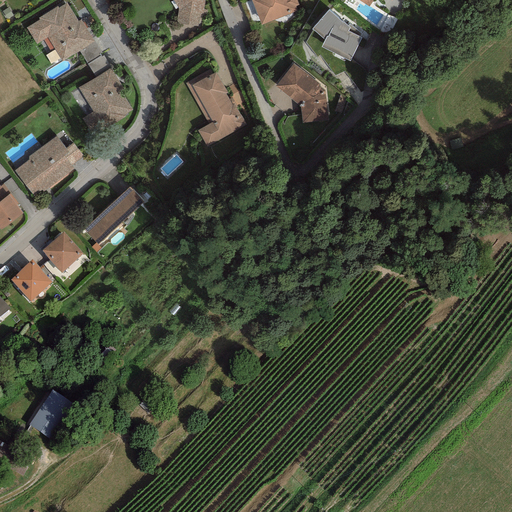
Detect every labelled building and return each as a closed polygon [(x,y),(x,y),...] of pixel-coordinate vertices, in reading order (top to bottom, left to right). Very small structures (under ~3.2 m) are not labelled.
[(172,0),(178,9),(176,23),(198,26),(199,18),(201,19),(204,0),(172,0)] [(250,0),(261,25),(297,11),(295,6),(299,5),(296,0),(250,0)] [(38,18),(39,20),(26,27),(36,44),(47,37),(61,61),(78,51),(94,42),(81,19),(78,21),(67,3),(58,8),(57,6),(38,18)] [(343,22),(328,10),(312,29),(325,40),(321,47),(350,61),(361,38),(360,37),(362,34),(349,24),(347,26),(344,22),(343,22)] [(102,55),(94,42),(78,51),(87,64),(102,55)] [(111,68),(102,55),(87,64),(95,78),(109,69),(111,68)] [(302,123),(328,120),(324,90),(320,86),(320,84),(293,64),(275,86),(300,107),(302,123)] [(211,68),(186,83),(209,124),(197,130),(207,147),(246,125),(235,106),(236,106),(232,97),(230,99),(215,72),(213,73),(211,68)] [(95,78),(78,87),(92,112),(81,118),(91,134),(133,109),(109,69),(95,78)] [(65,149),(55,136),(28,157),(29,159),(14,171),(34,196),(42,190),(43,192),(74,169),(72,165),(64,155),(68,152),(65,149)] [(73,143),(65,149),(68,152),(64,155),(72,165),(83,156),(73,143)] [(0,200),(10,193),(3,184),(0,186),(0,185),(0,200)] [(129,187),(83,229),(98,244),(143,202),(129,187)] [(18,203),(10,193),(0,200),(0,229),(1,230),(23,213),(16,205),(18,203)] [(83,254),(63,232),(42,251),(61,273),(83,254)] [(52,282),(32,260),(10,280),(30,302),(52,282)] [(0,317),(10,309),(0,297),(0,317)] [(117,350),(112,345),(99,358),(104,363),(117,350)] [(74,406),(50,391),(29,425),(52,440),(74,406)] [(156,406),(147,397),(139,406),(148,414),(156,406)] [(0,463),(23,476),(32,460),(0,441),(0,463)]
